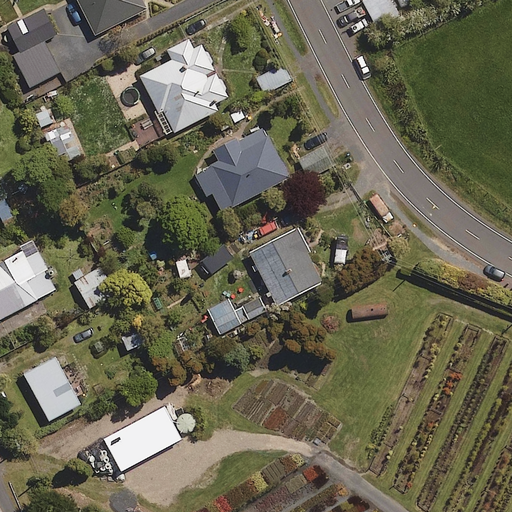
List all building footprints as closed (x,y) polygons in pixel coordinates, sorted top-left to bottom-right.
[(78,0),(96,34),(147,8),(142,0),(78,0)] [(402,14),(393,0),(366,0),(365,1),(379,27),(402,14)] [(61,33),(48,7),(10,26),(23,51),(15,54),(32,87),(61,72),(45,40),(61,33)] [(231,95),(201,34),(171,49),(176,59),(143,75),(172,133),(218,111),(214,104),(231,95)] [(293,81),(287,65),(258,76),(265,92),(293,81)] [(80,144),(71,125),(51,134),(60,154),(80,144)] [(223,211),(289,177),(264,129),(238,142),(237,140),(213,152),(218,162),(210,166),(212,168),(196,176),(206,196),(214,192),(223,211)] [(308,178),(335,164),(325,145),(298,159),(308,178)] [(0,203),(13,197),(3,177),(0,178),(0,203)] [(276,305),(324,282),(298,230),(251,253),(276,305)] [(0,318),(55,290),(45,271),(48,269),(32,240),(20,246),(22,251),(0,262),(0,318)] [(235,259),(227,245),(203,261),(211,274),(235,259)] [(119,292),(102,266),(77,282),(93,309),(119,292)] [(243,322),(230,299),(210,309),(223,333),(243,322)] [(147,342),(140,325),(123,332),(130,349),(147,342)] [(49,421),(81,404),(56,358),(24,375),(49,421)] [(121,472),(182,439),(164,406),(103,439),(121,472)]
